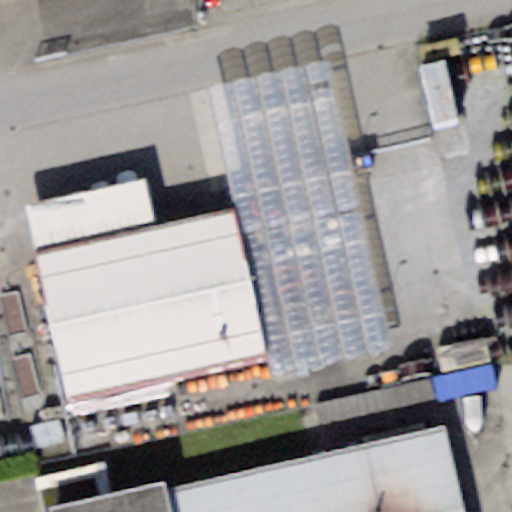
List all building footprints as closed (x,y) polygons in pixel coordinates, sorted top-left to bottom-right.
[(197,99),(225,211),(260,359),(266,385),(393,354),(324,68),(197,99)] [(23,210),(34,255),(154,227),(144,182),(23,210)] [(154,227),(34,255),(68,404),(260,359),(225,211),(154,227)] [(465,511),(446,428),(163,495),(167,511),(465,511)] [(46,511),(109,498),(102,464),(32,479),(39,511),(46,511)] [(109,498),(46,511),(167,511),(163,495),(161,485),(109,498)]
